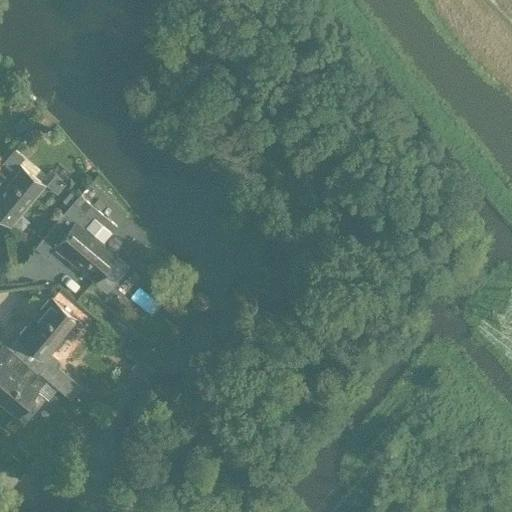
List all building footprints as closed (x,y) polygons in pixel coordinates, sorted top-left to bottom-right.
[(15,125),(6,135),(14,143),(23,132),(15,125)] [(0,162),(0,216),(9,224),(43,183),(18,163),(7,154),(0,162)] [(56,193),(65,182),(54,173),(45,184),(56,193)] [(70,190),(61,201),(68,206),(72,201),(77,195),(70,190)] [(101,243),(116,225),(79,193),(77,195),(72,201),(68,206),(46,232),(57,241),(53,245),(94,279),(115,254),(101,243)] [(203,293),(199,293),(196,293),(191,298),(191,305),(196,310),(202,310),(203,310),(208,305),(208,298),(203,293)] [(49,350),(76,318),(51,297),(17,337),(22,341),(13,351),(13,352),(45,379),(56,389),(57,387),(70,399),(81,385),(58,366),(59,364),(59,363),(60,362),(59,360),(59,359),(49,350)] [(13,352),(13,351),(2,342),(0,345),(0,401),(16,415),(37,390),(45,379),(13,352)] [(155,346),(147,349),(152,362),(160,359),(155,346)] [(152,368),(138,357),(131,366),(144,377),(152,368)] [(11,441),(5,449),(15,458),(23,450),(11,441)]
